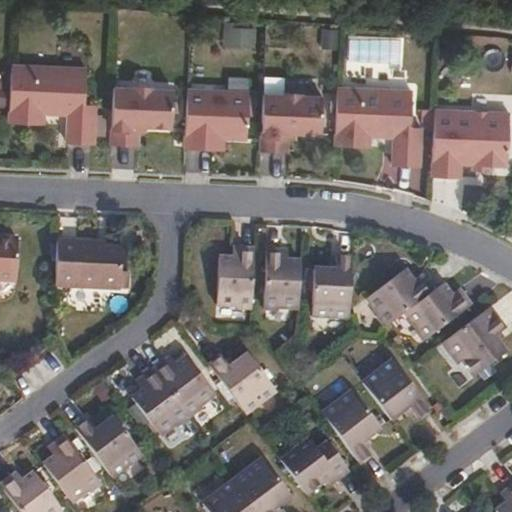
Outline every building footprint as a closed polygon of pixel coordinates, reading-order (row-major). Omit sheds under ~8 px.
[(85,102),(86,67),(11,64),(8,121),(44,122),(44,112),(67,113),(66,141),(94,142),(95,113),(84,113),(85,102)] [(171,126),(174,89),(152,88),(151,86),(133,85),(133,87),(113,86),(110,143),(137,144),(138,132),(138,124),(146,125),(171,126)] [(410,126),(412,90),(337,86),(334,143),(370,145),(370,136),(393,136),(392,164),(419,165),(420,136),(410,135),(410,126)] [(247,138),(248,91),(187,88),(184,146),(211,147),(212,136),(224,136),(247,138)] [(321,133),(322,95),(301,94),(301,92),(283,92),(283,94),(262,93),(260,149),(287,150),(287,139),(287,131),(295,132),(321,133)] [(95,113),(95,103),(85,102),(84,113),(95,113)] [(507,164),(509,112),(434,108),(431,175),(460,176),(460,162),(474,163),(486,163),(507,164)] [(146,132),(146,125),(138,124),(138,132),(146,132)] [(420,136),(420,126),(410,126),(410,135),(420,136)] [(223,148),(224,136),(212,136),(211,147),(223,148)] [(0,280),(17,281),(18,240),(0,239),(0,280)] [(120,288),(121,249),(107,248),(98,248),(98,243),(56,241),(55,285),(120,288)] [(250,307),(253,248),(239,247),(239,257),(232,257),(218,256),(216,303),(236,304),(236,306),(250,307)] [(297,307),(300,259),(287,259),(280,259),(280,250),(266,249),(263,308),(279,309),(279,306),(297,307)] [(349,317),(351,256),(336,255),(336,261),(336,269),(329,269),(313,268),(311,315),(349,317)] [(404,311),(433,290),(424,279),(416,284),(412,279),(404,268),(366,297),(378,313),(377,314),(385,325),(404,311)] [(416,284),(424,279),(420,274),(412,279),(416,284)] [(423,340),(471,305),(462,293),(454,299),(451,294),(442,283),(433,290),(404,311),(415,325),(416,330),(423,340)] [(454,299),(462,293),(459,289),(451,294),(454,299)] [(499,341),(494,336),(500,332),(506,327),(489,306),(442,342),(458,363),(462,361),(474,375),(506,351),(499,341)] [(504,337),(500,332),(494,336),(499,341),(504,337)] [(275,391),(246,353),(234,362),(229,366),(225,362),(226,361),(221,355),(208,364),(245,413),(275,391)] [(215,393),(187,355),(176,363),(171,367),(164,360),(153,368),(189,416),(201,407),(199,405),(215,393)] [(176,363),(171,355),(164,360),(171,367),(176,363)] [(234,362),(230,357),(226,361),(225,362),(229,366),(234,362)] [(430,409),(392,359),(362,382),(390,419),(403,409),(408,405),(412,411),(418,418),(430,409)] [(189,416),(153,368),(141,377),(147,385),(143,389),(132,397),(135,402),(150,421),(160,435),(176,423),(177,425),(189,416)] [(147,385),(141,377),(137,381),(143,389),(147,385)] [(380,427),(351,389),(321,412),(360,462),(372,453),(366,446),(362,441),(366,437),(380,427)] [(150,421),(135,402),(128,408),(143,427),(150,421)] [(412,411),(408,405),(403,409),(407,415),(412,411)] [(142,453),(113,416),(100,426),(95,430),(91,423),(87,418),(75,427),(111,475),(142,453)] [(100,426),(96,420),(91,423),(95,430),(100,426)] [(101,482),(65,435),(54,444),(60,452),(54,456),(44,464),(72,501),(87,489),(89,491),(101,482)] [(371,443),(366,437),(362,441),(366,446),(371,443)] [(350,469),(329,442),(317,451),(309,439),(281,460),(308,495),(324,483),(334,474),(338,479),(350,469)] [(60,452),(54,444),(48,448),(54,456),(60,452)] [(291,495),(262,457),(232,480),(256,511),(275,511),(272,508),(277,505),(291,495)] [(57,511),(62,509),(33,471),(23,479),(17,483),(12,476),(0,484),(21,511),(57,511)] [(23,479),(17,471),(12,476),(17,483),(23,479)] [(327,487),(338,479),(334,474),(324,483),(327,487)] [(256,511),(232,480),(202,502),(209,511),(256,511)] [(511,511),(511,485),(506,490),(511,498),(507,501),(496,509),(497,511),(511,511)] [(511,498),(506,490),(501,494),(507,501),(511,498)]
